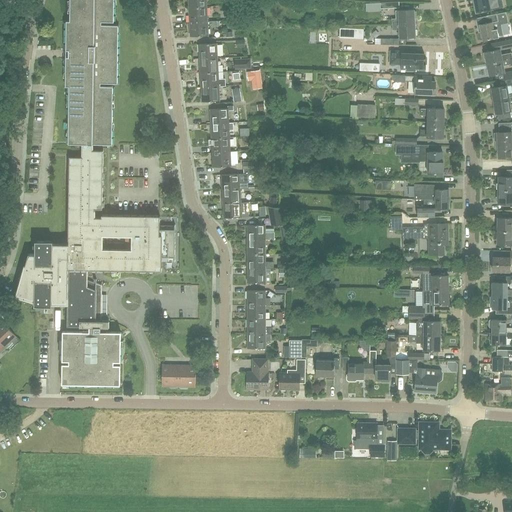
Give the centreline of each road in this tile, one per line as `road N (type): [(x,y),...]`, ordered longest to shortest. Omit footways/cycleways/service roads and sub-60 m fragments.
road 1 (residential): [(222,405),(226,255),(191,193),(160,0)]
road 2 (residential): [(467,413),(471,168),(446,0)]
road 3 (residential): [(0,270),(34,0)]
road 4 (residential): [(467,413),(222,405)]
road 5 (residential): [(222,405),(0,402)]
